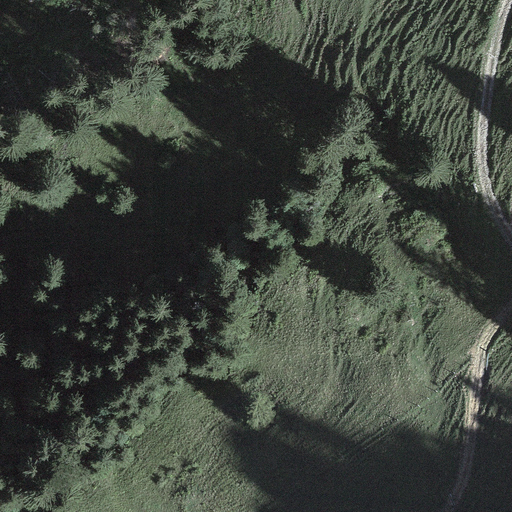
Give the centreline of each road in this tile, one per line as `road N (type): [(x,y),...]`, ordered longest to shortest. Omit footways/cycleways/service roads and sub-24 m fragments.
road 1 (track): [(505,0),(480,170),(511,240)]
road 2 (track): [(511,303),(483,346),(471,446),(440,511)]
